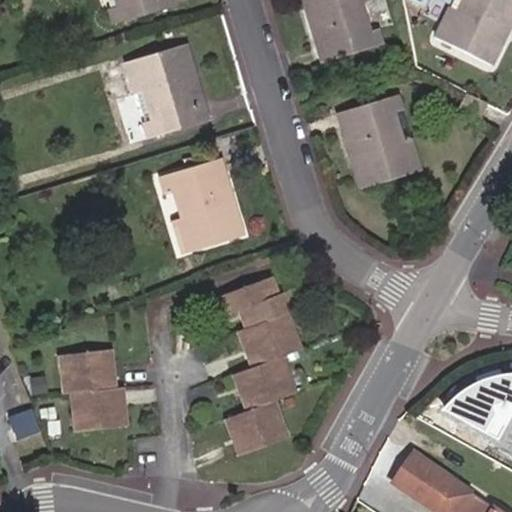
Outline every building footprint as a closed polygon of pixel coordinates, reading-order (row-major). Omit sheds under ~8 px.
[(111,14),(118,39),(178,20),(171,0),(135,0),(138,6),(121,10),(111,14)] [(117,0),(121,10),(138,6),(135,0),(117,0)] [(339,7),(352,3),(361,0),(297,0),(318,68),(378,49),(373,32),(362,35),(349,39),(339,7)] [(470,36),(458,30),(450,26),(439,48),(496,77),(511,44),(511,0),(479,0),(487,3),(470,36)] [(479,0),(472,0),(458,30),(470,36),(487,3),(479,0)] [(362,35),(352,3),(339,7),(349,39),(362,35)] [(148,131),(155,154),(214,134),(191,57),(131,78),(137,96),(146,93),(165,86),(177,122),(158,128),(148,131)] [(146,93),(158,128),(177,122),(165,86),(146,93)] [(481,135),(490,119),(470,108),(463,125),(481,135)] [(379,140),(395,135),(404,132),(398,112),(335,131),(358,210),(420,190),(414,169),(406,172),(389,176),(379,140)] [(406,172),(395,135),(379,140),(389,176),(406,172)] [(185,244),(193,270),(250,250),(227,173),(168,192),(176,211),(185,208),(199,203),(209,237),(194,241),(185,244)] [(9,201),(0,203),(0,217),(12,213),(9,201)] [(185,208),(194,241),(209,237),(199,203),(185,208)] [(12,224),(0,227),(0,238),(15,235),(12,224)] [(289,318),(284,298),(278,300),(275,291),(220,307),(226,330),(250,323),(252,329),(238,334),(243,354),(253,352),(257,366),(248,369),(239,371),(244,388),(235,391),(240,411),(220,417),(225,434),(233,432),(239,450),(266,442),(261,424),(270,422),(265,404),(279,400),(274,384),(285,381),(279,360),(300,354),(294,333),(283,337),(279,322),(289,318)] [(296,294),(284,298),(289,318),(302,314),(296,294)] [(294,333),(289,318),(279,322),(283,337),(294,333)] [(243,354),(248,369),(257,366),(253,352),(243,354)] [(115,359),(70,361),(71,381),(62,382),(63,401),(72,401),(73,420),(85,420),(85,436),(125,434),(124,411),(117,412),(116,399),(108,400),(107,378),(116,378),(115,359)] [(71,381),(70,361),(61,361),(62,382),(71,381)] [(511,403),(511,367),(495,391),(511,403)] [(230,374),(235,391),(244,388),(239,371),(230,374)] [(116,399),(116,378),(107,378),(108,400),(116,399)] [(289,397),(285,381),(274,384),(279,400),(289,397)] [(73,436),(85,436),(85,420),(73,420),(73,436)] [(275,440),(270,422),(261,424),(266,442),(275,440)] [(230,452),(239,450),(233,432),(225,434),(230,452)] [(506,511),(418,452),(398,482),(441,511),(440,511),(506,511)]
